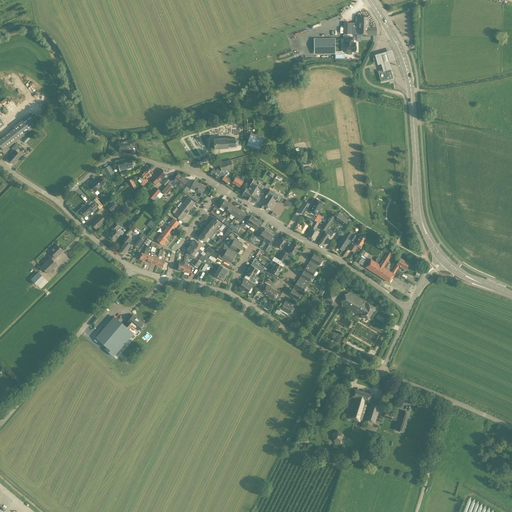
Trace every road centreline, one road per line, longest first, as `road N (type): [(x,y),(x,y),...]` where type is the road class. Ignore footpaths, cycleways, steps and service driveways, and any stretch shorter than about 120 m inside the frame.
road 1 (secondary): [(443,260),(417,209),(407,65),(370,0)]
road 2 (unclassified): [(0,424),(133,268)]
road 3 (unclassified): [(381,373),(337,357),(229,293)]
road 4 (unclassified): [(58,203),(112,157),(190,169)]
